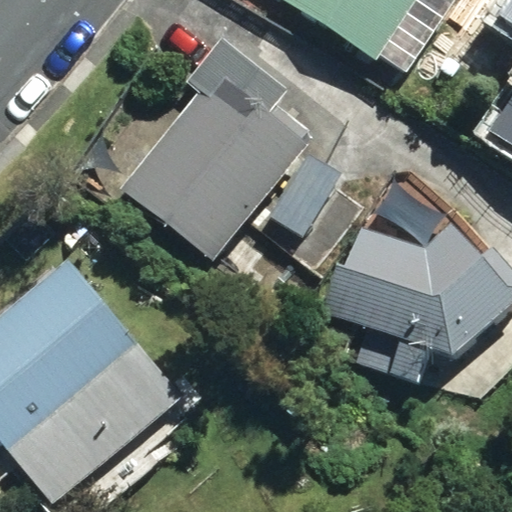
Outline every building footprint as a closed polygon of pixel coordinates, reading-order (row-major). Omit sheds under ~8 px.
[(284,0),(273,17),(372,84),(426,0),(284,0)] [(108,203),(197,276),(295,158),(289,153),(302,138),(268,111),(278,100),(213,47),(177,91),(191,103),(108,203)] [(90,163),(67,167),(63,192),(83,207),(104,200),(108,177),(90,163)] [(340,184),(307,163),(267,225),(300,246),(340,184)] [(345,369),(406,392),(416,364),(437,372),(511,306),(477,267),(466,276),(435,242),(413,262),(344,237),(312,325),(355,342),(345,369)] [(0,478),(4,475),(34,511),(47,511),(169,410),(54,272),(0,316),(0,478)]
